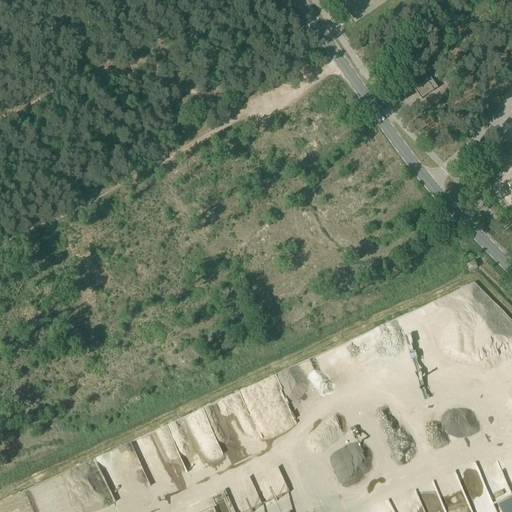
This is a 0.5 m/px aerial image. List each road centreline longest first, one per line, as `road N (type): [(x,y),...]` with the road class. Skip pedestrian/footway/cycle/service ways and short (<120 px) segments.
road 1 (track): [(285,511),(381,490),(459,454),(473,434),(468,414),(443,392),(401,387),(363,394),(319,420)]
road 2 (track): [(336,54),(0,239)]
road 3 (tertiary): [(433,183),(296,0)]
road 4 (track): [(0,125),(101,71),(132,114),(174,141)]
road 5 (track): [(287,446),(119,511)]
road 6 (unclassified): [(433,183),(511,92)]
